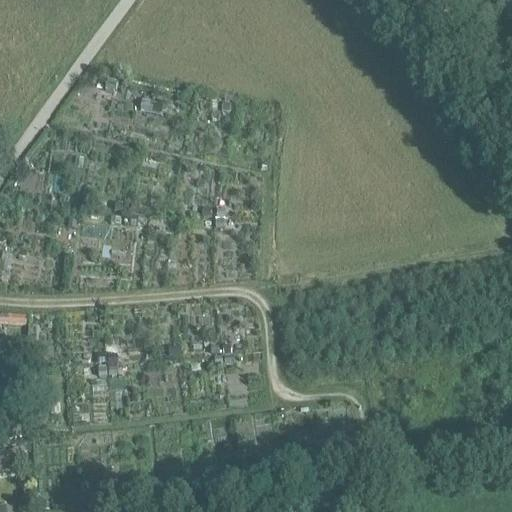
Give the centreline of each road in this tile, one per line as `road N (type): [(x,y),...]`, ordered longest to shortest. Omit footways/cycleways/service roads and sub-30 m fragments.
road 1 (track): [(0,308),(242,295),(266,309),(276,384),(288,401),(354,399),(365,446),(396,476),(401,511)]
road 2 (unclassified): [(0,174),(126,0)]
